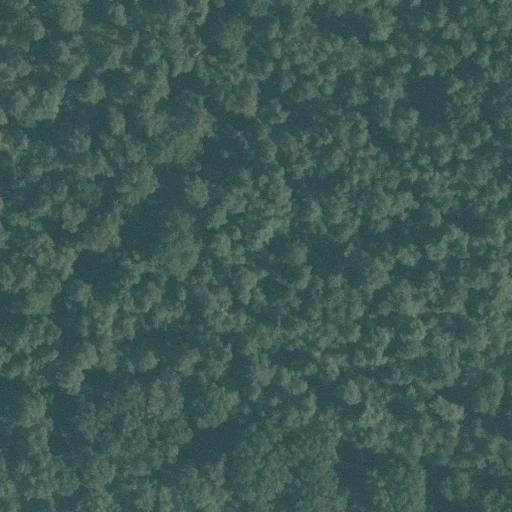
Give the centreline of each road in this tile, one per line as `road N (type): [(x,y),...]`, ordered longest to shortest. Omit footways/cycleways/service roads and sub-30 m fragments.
road 1 (track): [(0,374),(511,479)]
road 2 (track): [(248,0),(0,308)]
